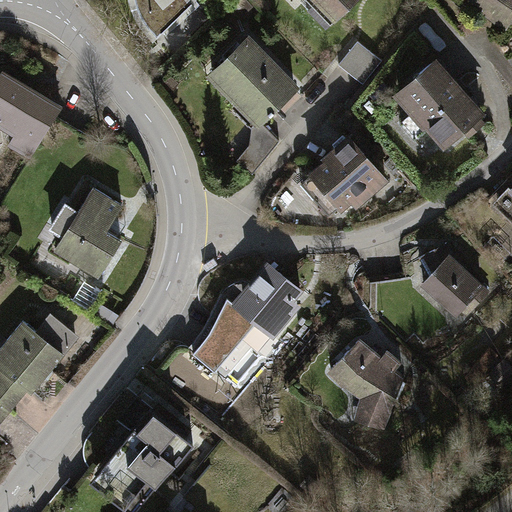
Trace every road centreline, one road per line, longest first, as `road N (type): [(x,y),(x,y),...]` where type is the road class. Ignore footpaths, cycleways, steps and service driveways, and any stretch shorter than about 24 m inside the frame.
road 1 (residential): [(181,224),(310,245),(358,238),(420,216),(511,147)]
road 2 (residential): [(181,224),(173,276),(156,310),(0,502)]
road 3 (residential): [(45,0),(154,124),(179,188),(181,224)]
